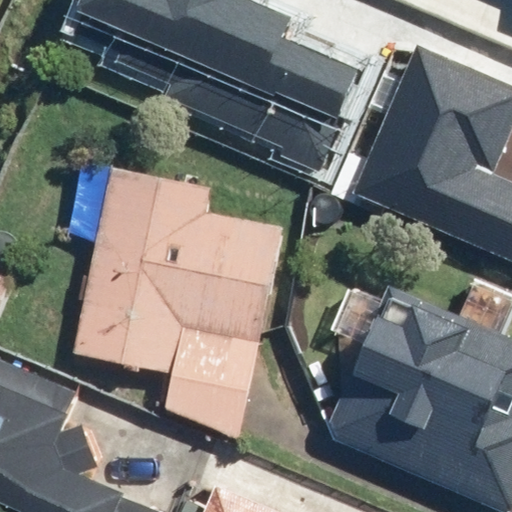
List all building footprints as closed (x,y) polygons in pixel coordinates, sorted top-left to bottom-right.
[(324,173),(362,95),(292,61),(303,39),(240,9),(244,0),(96,0),(83,27),(131,51),(126,60),(177,85),(171,98),(324,173)] [(511,82),(427,46),(362,195),(511,259),(511,179),(503,175),(511,153),(511,82)] [(248,448),(289,236),(214,221),(221,187),(121,168),(84,357),(176,375),(170,404),(248,448)] [(0,327),(17,283),(0,276),(0,327)] [(506,511),(511,511),(511,339),(395,285),(329,430),(506,511)] [(117,438),(81,423),(93,394),(0,356),(0,499),(29,511),(165,511),(168,506),(100,478),(117,438)] [(277,511),(223,485),(210,511),(277,511)]
